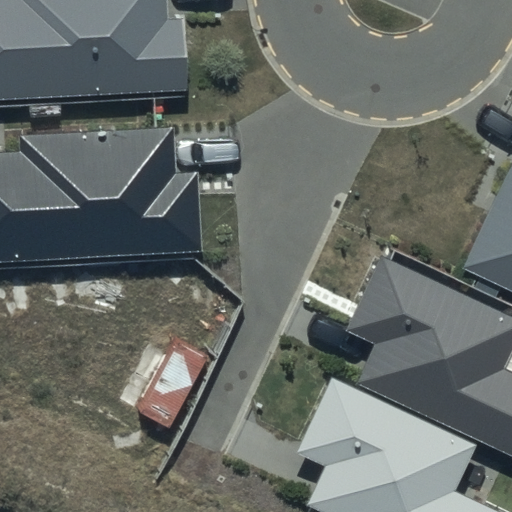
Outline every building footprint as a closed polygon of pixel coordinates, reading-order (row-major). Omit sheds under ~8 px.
[(166,0),(155,1),(155,0),(0,0),(0,86),(180,78),(176,0),(166,0)] [(167,162),(165,116),(9,123),(10,142),(0,142),(0,248),(191,240),(187,161),(167,162)] [(511,283),(511,152),(505,149),(454,256),(511,283)] [(511,311),(370,246),(337,319),(363,331),(345,372),(511,447),(511,369),(490,359),(511,311)] [(466,431),(321,365),(286,441),(315,455),(297,494),(305,498),(335,511),(511,511),(444,480),(466,431)]
